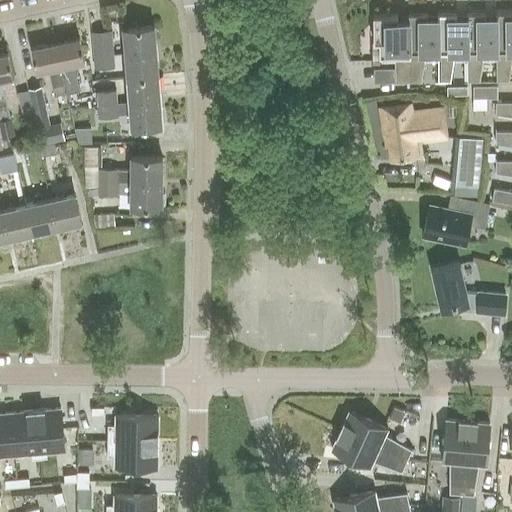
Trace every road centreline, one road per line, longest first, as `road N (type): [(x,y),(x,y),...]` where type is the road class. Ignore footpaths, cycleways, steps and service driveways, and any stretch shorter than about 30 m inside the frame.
road 1 (residential): [(381,376),(381,267),(320,0)]
road 2 (residential): [(197,375),(202,81),(190,0)]
road 3 (unclassified): [(0,374),(197,375)]
road 4 (residential): [(284,511),(245,376)]
road 5 (residential): [(198,511),(197,375)]
road 6 (unclassified): [(245,376),(381,376)]
road 7 (unclassified): [(381,376),(511,378)]
